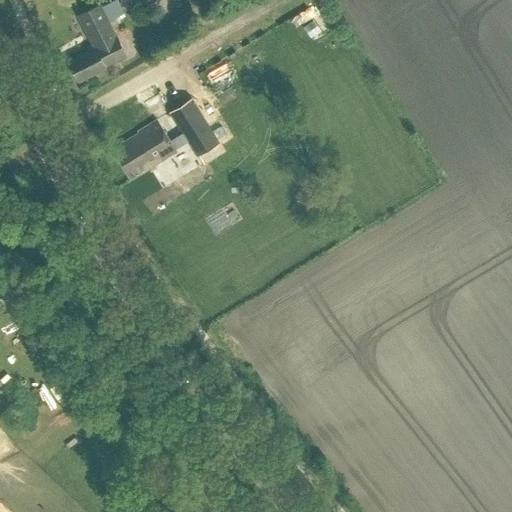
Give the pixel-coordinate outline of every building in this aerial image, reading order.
[(68,61),(79,81),(106,67),(105,65),(126,54),(115,32),(107,17),(120,11),(115,0),(107,0),(78,15),(93,43),(87,46),(90,50),(68,61)] [(314,21),(305,27),(311,37),(320,30),(314,21)] [(170,112),(197,155),(219,141),(192,98),(170,112)] [(176,150),(157,119),(139,130),(140,132),(119,145),(122,150),(116,153),(132,178),(176,150)] [(0,292),(0,300),(2,305),(21,295),(10,275),(0,280),(5,290),(0,292)] [(41,402),(63,407),(69,385),(47,379),(41,402)]
